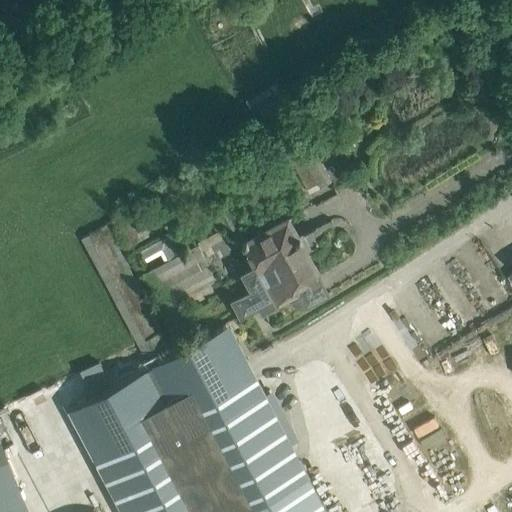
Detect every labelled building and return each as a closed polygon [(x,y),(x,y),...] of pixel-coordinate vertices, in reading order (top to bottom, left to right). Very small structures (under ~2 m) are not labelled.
[(249,96),(259,116),(282,105),(272,85),(249,96)] [(272,121),(309,191),(331,178),(295,109),(272,121)] [(147,230),(169,219),(169,218),(158,196),(143,205),(147,212),(140,216),(135,207),(113,220),(127,246),(149,233),(147,230)] [(252,287),(232,297),(240,315),(261,305),(263,309),(276,302),(277,304),(290,297),(291,298),(291,299),(292,300),(293,301),(293,302),(294,303),(295,303),(296,304),(297,304),(298,305),(299,305),(301,305),(302,305),(303,305),(304,305),(305,305),(306,305),(307,304),(308,304),(309,303),(331,291),(322,272),(309,248),(311,246),(303,229),(299,232),(289,212),(243,237),(257,265),(244,271),(252,287)] [(218,327),(200,336),(172,351),(161,330),(163,328),(106,222),(81,237),(148,363),(74,402),(80,413),(90,408),(109,444),(135,430),(132,424),(163,407),(159,400),(175,391),(235,358),(218,327)] [(144,272),(165,312),(219,282),(208,261),(230,249),(219,229),(197,241),(198,243),(181,252),(171,232),(140,249),(146,260),(161,252),(165,260),(144,272)] [(486,336),(495,354),(511,346),(511,338),(506,326),(486,336)] [(382,344),(358,358),(372,382),(396,367),(382,344)] [(343,453),(374,438),(364,417),(333,433),(343,453)] [(32,511),(0,419),(0,511),(32,511)] [(119,462),(103,470),(125,511),(329,511),(309,474),(237,511),(190,511),(189,508),(181,511),(178,511),(143,444),(116,458),(119,462)] [(449,488),(461,482),(448,456),(436,462),(449,488)]
